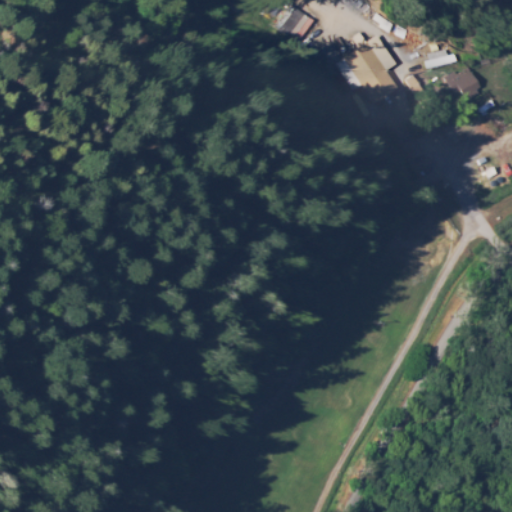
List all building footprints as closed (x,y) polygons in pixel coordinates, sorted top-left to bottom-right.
[(362,12),(357,8),(363,0),(367,0),(370,2),(362,12)] [(372,104),(360,86),(353,91),(335,64),(365,43),(396,88),(372,104)] [(426,69),(424,62),(429,61),(428,55),(447,50),(448,57),(454,55),(456,62),(426,69)] [(416,79),(412,70),(417,68),(421,77),(416,79)] [(465,100),(463,97),(462,98),(459,92),(454,95),(444,78),(454,72),(456,75),(467,69),(478,88),(475,90),(477,93),(465,100)] [(415,94),(405,81),(412,75),(422,89),(415,94)]
